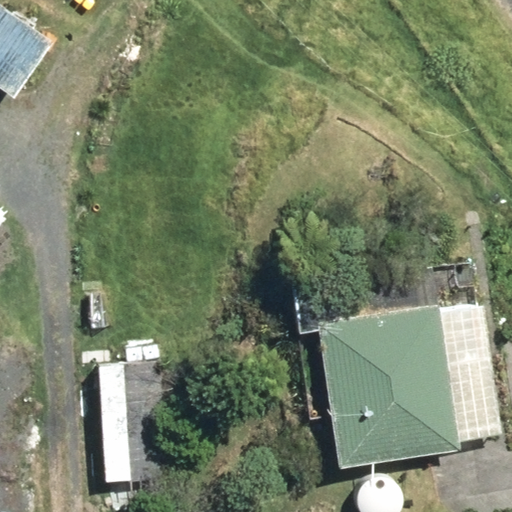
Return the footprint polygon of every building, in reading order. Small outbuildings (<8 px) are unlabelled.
[(96,85),(126,101),(167,33),(138,14),(96,85)] [(0,96),(4,99),(40,44),(0,17),(0,96)] [(303,325),(324,464),(446,445),(445,437),(488,430),(469,301),(427,306),(419,259),(275,281),(283,329),(303,325)] [(150,355),(87,361),(100,488),(163,482),(150,355)] [(395,458),(406,507),(433,502),(422,453),(395,458)]
